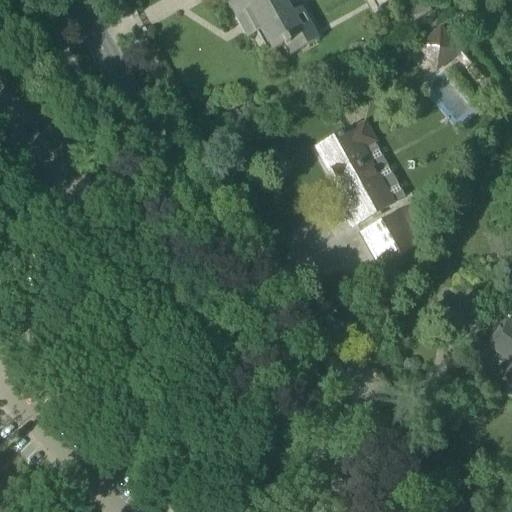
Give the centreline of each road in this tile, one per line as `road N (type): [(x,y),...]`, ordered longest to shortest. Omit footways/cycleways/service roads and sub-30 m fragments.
road 1 (tertiary): [(262,337),(73,0)]
road 2 (unclassified): [(0,390),(113,511)]
road 3 (tertiary): [(262,337),(274,376),(345,476)]
road 4 (tertiary): [(362,462),(292,364),(262,337)]
